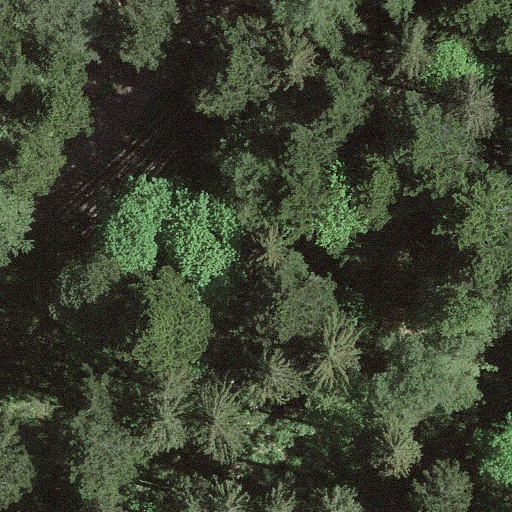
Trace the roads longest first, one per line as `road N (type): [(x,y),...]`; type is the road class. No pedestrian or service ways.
road 1 (track): [(0,230),(192,52),(228,0)]
road 2 (track): [(511,170),(261,0)]
